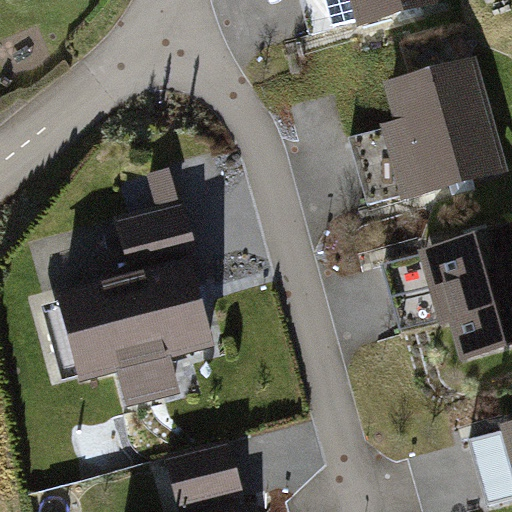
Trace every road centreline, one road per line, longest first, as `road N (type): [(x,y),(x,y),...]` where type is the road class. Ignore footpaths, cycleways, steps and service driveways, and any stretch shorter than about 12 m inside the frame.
road 1 (residential): [(368,511),(269,161),(249,117),(216,76),(158,24)]
road 2 (residential): [(0,166),(117,72),(158,24)]
